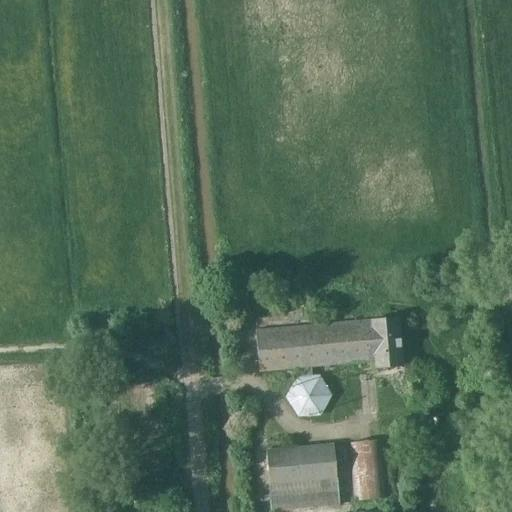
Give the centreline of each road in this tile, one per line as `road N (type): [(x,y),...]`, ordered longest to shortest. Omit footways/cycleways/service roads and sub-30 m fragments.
road 1 (track): [(0,350),(126,351),(207,384),(234,385),(271,407)]
road 2 (track): [(202,511),(191,379)]
